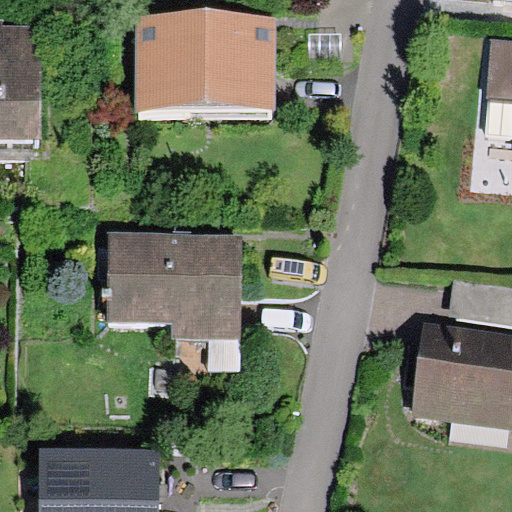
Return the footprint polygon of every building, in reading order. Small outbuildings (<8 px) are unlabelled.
[(65,40),(0,38),(0,155),(62,157),(65,40)] [(295,38),(153,38),(154,132),(295,132),(295,38)] [(511,40),(495,38),(477,190),(511,193),(511,40)] [(264,257),(134,254),(132,341),(262,343),(264,257)] [(511,342),(441,333),(430,425),(511,435),(511,342)] [(196,511),(196,472),(72,474),(72,511),(196,511)]
